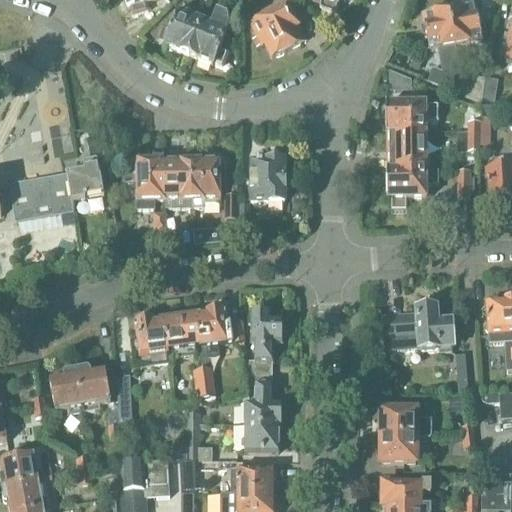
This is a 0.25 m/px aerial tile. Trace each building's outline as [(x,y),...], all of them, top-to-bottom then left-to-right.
[(123,0),(127,11),(130,10),(133,20),(149,15),(146,6),(163,0),(123,0)] [(338,9),(340,0),(321,0),(319,11),(322,14),(331,16),(335,14),(337,9),(338,9)] [(299,31),(288,8),(285,3),(265,14),(267,19),(251,27),(262,50),(265,48),(272,62),(276,60),(280,60),(284,58),(287,55),(301,47),(294,34),(299,31)] [(475,8),(449,13),(456,49),(482,44),(475,8)] [(456,49),(449,13),(422,18),(429,55),(456,49)] [(203,26),(189,61),(213,70),(214,68),(223,71),(228,57),(220,53),(229,29),(227,18),(217,15),(212,29),(203,26)] [(189,61),(203,26),(178,16),(171,34),(162,30),(157,45),(165,48),(164,51),(189,61)] [(509,32),(511,33),(507,48),(502,47),(499,60),(511,63),(511,26),(510,27),(509,28),(509,29),(508,30),(509,31),(509,32)] [(414,60),(410,71),(419,74),(423,64),(414,60)] [(429,84),(459,97),(464,84),(434,72),(429,84)] [(472,85),(464,84),(459,97),(484,106),(488,80),(473,78),(472,85)] [(488,80),(484,106),(496,106),(499,82),(488,80)] [(496,115),(496,106),(484,106),(484,115),(496,115)] [(386,137),(387,137),(426,137),(426,125),(438,125),(438,109),(426,109),(426,108),(386,108),(386,137)] [(481,123),(481,137),(481,148),(491,148),(491,121),(481,121),(481,123)] [(470,123),(470,137),(481,137),(481,123),(470,123)] [(387,137),(388,174),(426,174),(426,137),(387,137)] [(459,155),(481,155),(481,148),(481,137),(470,137),(460,137),(459,155)] [(84,175),(67,178),(71,205),(85,203),(85,201),(87,200),(104,197),(101,179),(100,179),(97,160),(83,162),(85,171),(83,171),(84,175)] [(511,160),(489,162),(489,172),(490,209),(492,209),(495,212),(501,212),(504,209),(511,208),(511,160)] [(251,205),(268,205),(268,214),(282,213),(282,205),(285,205),(284,165),(282,165),(278,161),(270,161),(266,165),(252,165),(252,178),(251,178),(251,205)] [(165,204),(164,165),(151,165),(147,162),(142,162),(140,165),(136,165),(136,171),(124,171),(124,186),(136,186),(136,213),(154,213),(154,204),(165,204)] [(204,166),(192,166),(192,212),(204,212),(204,203),(220,203),(219,165),(216,165),(213,162),(208,162),(204,166)] [(192,212),(192,166),(178,167),(174,163),(168,163),(166,165),(164,165),(165,204),(165,212),(192,212)] [(426,174),(388,174),(386,174),(386,203),(391,203),(391,215),(407,215),(407,203),(427,203),(426,174)] [(469,205),(470,175),(457,174),(457,205),(469,205)] [(71,205),(67,178),(9,188),(16,226),(74,215),(71,205)] [(239,222),(239,207),(239,200),(225,200),(225,223),(239,222)] [(249,207),(239,207),(239,222),(249,222),(249,207)] [(165,234),(165,217),(158,218),(154,218),(154,226),(154,234),(165,234)] [(511,374),(511,328),(510,302),(502,302),(502,304),(485,305),(488,348),(504,347),(505,375),(511,374)] [(416,318),(382,321),(384,344),(386,344),(387,355),(419,353),(419,354),(440,352),(440,357),(451,356),(450,351),(453,351),(451,325),(437,326),(436,312),(435,312),(431,307),(420,308),(417,313),(416,313),(416,318)] [(195,321),(200,352),(206,352),(208,364),(221,362),(219,350),(232,349),(232,348),(229,328),(226,328),(224,313),(220,314),(217,310),(211,311),(209,315),(206,316),(206,319),(195,321)] [(246,364),(247,384),(256,385),(256,378),(272,378),(272,352),(275,352),(275,345),(282,345),(282,340),(283,340),(283,330),(281,330),(281,324),(268,324),(268,316),(251,315),(251,344),(249,344),(249,348),(254,348),(254,360),(255,360),(255,364),(246,364)] [(167,324),(163,325),(169,368),(171,368),(170,363),(186,361),(185,354),(200,352),(195,321),(179,323),(179,319),(167,321),(167,324)] [(169,368),(163,325),(154,326),(153,323),(150,323),(147,320),(141,321),(139,325),(136,325),(138,344),(131,345),(133,361),(134,361),(135,373),(169,368)] [(242,326),(229,328),(232,348),(244,346),(242,326)] [(80,377),(77,377),(84,416),(100,414),(100,408),(111,406),(104,372),(90,374),(88,371),(81,372),(80,377)] [(215,371),(203,372),(205,386),(195,387),(196,403),(218,400),(215,371)] [(193,374),(195,387),(205,386),(203,372),(193,374)] [(84,416),(77,377),(74,378),(71,374),(65,375),(63,379),(49,382),(55,416),(67,414),(67,418),(84,416)] [(245,407),(245,430),(265,429),(278,430),(278,429),(280,429),(280,408),(271,408),(272,378),(256,378),(256,385),(247,384),(248,398),(254,398),(254,407),(245,407)] [(118,415),(119,428),(120,428),(120,434),(134,434),(132,379),(116,380),(117,405),(118,415)] [(502,396),(482,397),(482,401),(484,405),(490,408),(502,407),(504,424),(511,422),(511,397),(502,398),(502,396)] [(31,403),(32,412),(48,409),(46,401),(31,403)] [(119,428),(118,415),(117,405),(111,406),(111,428),(119,428)] [(188,408),(188,428),(200,428),(200,408),(188,408)] [(32,412),(33,420),(49,418),(48,409),(32,412)] [(381,439),(381,441),(416,442),(416,415),(381,415),(381,425),(378,427),(377,437),(381,439)] [(9,434),(6,417),(0,418),(0,447),(7,446),(5,435),(9,434)] [(119,428),(111,428),(108,428),(109,443),(120,442),(120,434),(120,428),(119,428)] [(200,428),(188,428),(188,464),(213,464),(213,451),(200,451),(200,428)] [(265,429),(245,430),(245,456),(277,456),(277,452),(279,452),(280,438),(278,438),(278,430),(265,429)] [(462,441),(477,441),(476,430),(462,432),(462,441)] [(416,442),(381,441),(381,442),(378,444),(378,454),(380,456),(380,467),(416,467),(416,442)] [(478,449),(477,441),(462,441),(463,451),(478,449)] [(5,494),(39,488),(46,487),(42,468),(36,469),(34,460),(0,466),(0,468),(2,479),(0,481),(0,487),(0,489),(4,490),(5,494)] [(77,462),(78,472),(91,470),(90,461),(77,462)] [(119,468),(121,511),(146,511),(146,502),(171,501),(169,465),(119,468)] [(196,482),(196,466),(180,466),(181,482),(196,482)] [(78,472),(78,480),(92,479),(91,470),(78,472)] [(237,498),(274,499),(274,492),(277,490),(277,481),(274,479),(274,474),(213,473),(213,485),(236,485),(237,498)] [(93,488),(92,479),(78,480),(79,489),(93,488)] [(388,511),(415,511),(430,511),(422,511),(422,500),(432,500),(432,486),(397,485),(397,488),(381,488),(381,511),(388,511)] [(481,511),(511,511),(511,486),(487,486),(487,500),(481,500),(481,511)] [(7,507),(8,511),(49,511),(47,501),(41,502),(39,488),(5,494),(5,496),(2,499),(3,505),(7,507)] [(274,499),(237,498),(237,507),(228,507),(228,511),(204,511),(276,511),(277,504),(274,502),(274,499)] [(466,500),(466,511),(479,511),(479,500),(466,500)]
